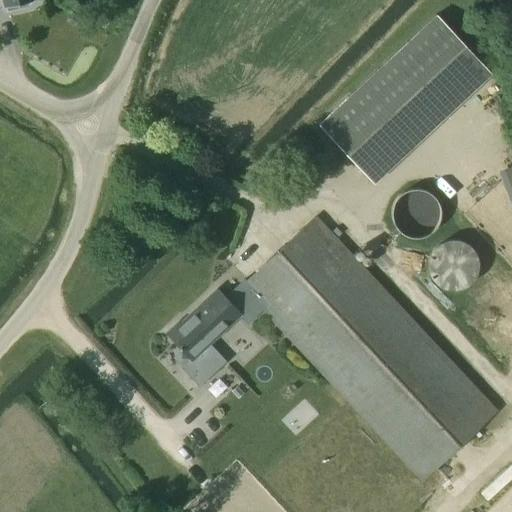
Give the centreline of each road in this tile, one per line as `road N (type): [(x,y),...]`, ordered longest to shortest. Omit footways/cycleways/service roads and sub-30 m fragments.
road 1 (unclassified): [(0,344),(39,303),(68,248),(92,150)]
road 2 (unclassified): [(92,150),(162,0)]
